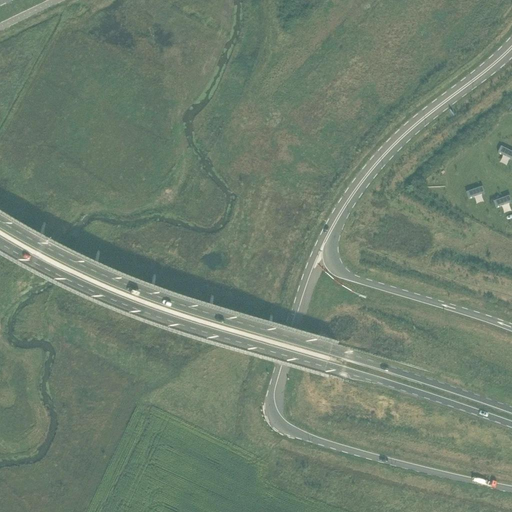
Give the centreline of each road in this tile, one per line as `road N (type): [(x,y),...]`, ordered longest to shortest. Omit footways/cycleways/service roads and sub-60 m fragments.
road 1 (primary): [(511,411),(158,297),(0,221)]
road 2 (primary): [(0,240),(156,314),(511,425)]
road 3 (primary): [(329,237),(308,276),(275,387),(278,426),(511,489)]
road 4 (primary): [(511,46),(385,152),(329,237)]
road 5 (primary): [(511,332),(342,275),(332,266),(329,237)]
road 6 (unknown): [(287,137),(275,162),(275,232),(250,277),(263,296),(297,316)]
